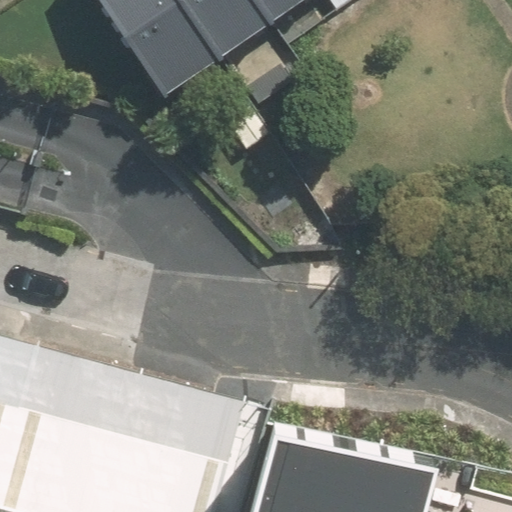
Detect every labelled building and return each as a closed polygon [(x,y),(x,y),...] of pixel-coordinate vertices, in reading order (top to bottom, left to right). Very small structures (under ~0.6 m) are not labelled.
[(186,0),(105,0),(164,86),(221,50),(186,0)] [(258,0),(186,0),(221,50),(270,16),(258,0)] [(258,0),(270,16),(293,0),(258,0)] [(96,511),(97,509),(109,511),(223,511),(253,403),(0,334),(0,511),(96,511)] [(251,511),(420,511),(436,456),(278,414),(251,511)]
